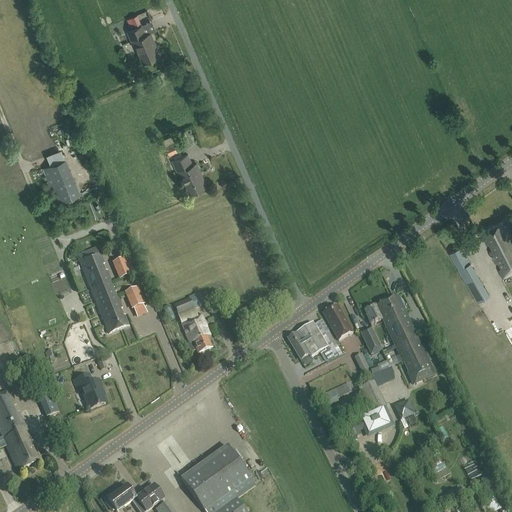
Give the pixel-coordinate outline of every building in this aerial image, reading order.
[(135,15),(136,20),(145,17),(144,12),(135,15)] [(145,34),(141,25),(127,31),(131,42),(133,41),(143,63),(158,56),(153,43),(154,42),(149,32),(145,34)] [(169,154),(182,149),(178,140),(165,145),(169,154)] [(191,165),(186,155),(172,161),(177,172),(180,171),(190,193),(204,187),(198,175),(199,174),(195,164),(191,165)] [(64,158),(42,168),(57,202),(79,193),(64,158)] [(489,252),(511,240),(511,229),(510,230),(505,220),(481,232),(487,244),(489,243),(493,250),(489,252)] [(511,240),(489,252),(495,263),(498,262),(502,268),(499,270),(503,278),(511,273),(511,240)] [(471,261),(462,246),(449,253),(458,269),(471,261)] [(77,256),(92,293),(112,285),(106,271),(103,271),(101,266),(104,264),(100,255),(98,256),(96,249),(77,256)] [(126,257),(112,263),(119,280),(133,274),(126,257)] [(490,295),(471,261),(458,269),(477,302),(490,295)] [(113,288),(112,285),(92,293),(96,302),(116,294),(115,292),(113,292),(112,289),(113,288)] [(138,287),(124,293),(131,309),(145,303),(138,287)] [(121,308),(116,294),(96,302),(108,334),(128,325),(124,316),(121,316),(119,310),(121,308)] [(200,295),(189,299),(194,310),(204,305),(200,295)] [(395,347),(415,336),(398,298),(377,307),(377,305),(364,311),(370,325),(384,319),(387,325),(385,326),(395,347)] [(178,317),(194,310),(189,299),(173,306),(178,317)] [(338,342),(353,334),(338,306),(323,314),(338,342)] [(212,349),(206,335),(209,333),(201,315),(181,323),(190,344),(193,343),(198,355),(212,349)] [(319,335),(313,325),(288,340),(301,361),(311,355),(312,358),(326,349),(331,357),(340,351),(328,330),(319,335)] [(372,329),(361,334),(371,356),(383,351),(372,329)] [(415,336),(395,347),(412,386),(433,376),(415,336)] [(0,349),(2,355),(12,352),(9,343),(0,345),(0,349)] [(87,343),(75,348),(82,362),(93,357),(87,343)] [(56,350),(53,358),(70,363),(72,356),(56,350)] [(368,367),(362,355),(354,359),(362,375),(369,372),(370,372),(368,367)] [(106,368),(102,358),(96,360),(100,370),(106,368)] [(297,362),(291,364),(293,373),(300,372),(297,362)] [(370,372),(369,372),(372,378),(380,374),(378,368),(370,372)] [(332,373),(322,376),(324,384),(335,381),(332,373)] [(91,383),(88,376),(74,381),(79,394),(83,392),(90,410),(105,403),(101,391),(102,391),(98,380),(91,383)] [(386,408),(372,378),(357,385),(371,415),(386,408)] [(57,380),(52,383),(58,396),(63,393),(57,380)] [(348,383),(333,390),(318,398),(324,409),(339,402),(338,400),(353,392),(348,383)] [(40,405),(52,399),(46,385),(34,390),(40,405)] [(9,396),(7,390),(0,393),(0,433),(2,437),(0,438),(0,449),(6,447),(18,472),(41,461),(36,449),(33,450),(30,444),(33,442),(18,412),(15,414),(13,408),(16,406),(11,396),(9,396)] [(403,398),(393,401),(399,421),(409,419),(403,398)] [(357,404),(338,414),(341,421),(360,411),(357,404)] [(384,409),(371,415),(363,418),(370,434),(391,425),(384,409)] [(330,423),(339,419),(336,412),(327,416),(330,423)] [(204,511),(208,511),(251,481),(250,480),(251,479),(227,446),(181,480),(204,511)] [(449,475),(446,470),(435,476),(437,481),(449,475)] [(251,481),(208,511),(245,511),(236,500),(255,487),(251,481)] [(136,501),(126,487),(116,494),(114,492),(103,500),(111,510),(113,509),(115,511),(117,511),(131,502),(137,511),(145,511),(152,508),(164,500),(155,488),(136,501)] [(156,511),(173,511),(166,502),(155,510),(156,511)]
